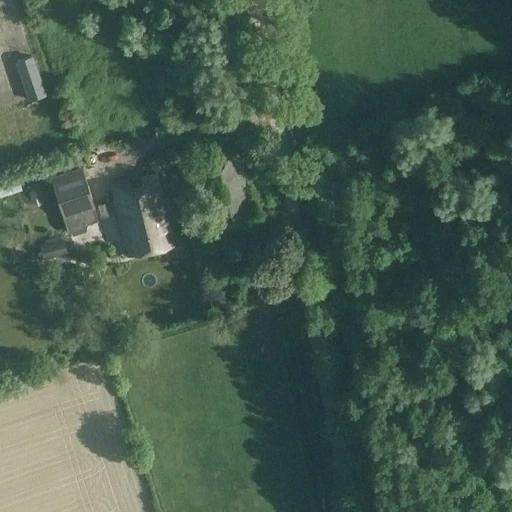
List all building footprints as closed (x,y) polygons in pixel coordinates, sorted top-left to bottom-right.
[(45,95),(31,57),(16,62),(30,100),(45,95)] [(249,201),(237,151),(194,162),(207,212),(200,213),(206,237),(260,224),(254,200),(249,201)] [(96,208),(82,167),(49,177),(66,230),(72,236),(85,231),(86,225),(97,221),(93,209),(96,208)] [(172,246),(156,174),(112,184),(129,256),(172,246)] [(40,246),(43,258),(65,252),(62,240),(40,246)]
